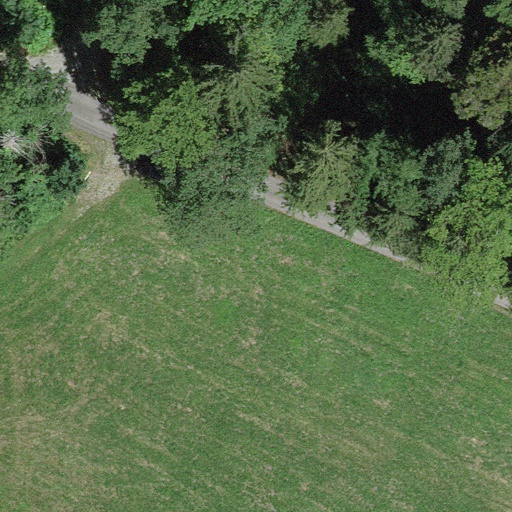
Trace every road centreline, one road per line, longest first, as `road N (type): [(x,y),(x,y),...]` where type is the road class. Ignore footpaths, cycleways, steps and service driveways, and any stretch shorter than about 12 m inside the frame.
road 1 (unclassified): [(0,81),(511,288)]
road 2 (track): [(102,0),(85,31),(82,61),(88,167),(63,208),(0,261)]
